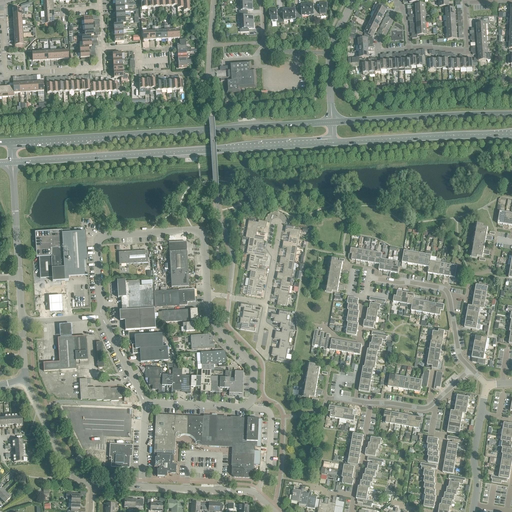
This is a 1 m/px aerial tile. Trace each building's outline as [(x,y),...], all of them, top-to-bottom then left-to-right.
[(320,10),(317,10),(317,17),(320,17),(320,15),(326,15),(326,11),(327,11),(327,3),(319,3),(320,10)] [(239,11),(239,14),(247,14),(246,11),(253,10),(252,4),(240,5),(241,11),(239,11)] [(298,11),(298,14),(299,19),(302,18),(302,16),(308,16),(307,4),(301,5),(301,11),(298,11)] [(313,4),(307,4),(308,16),(314,16),(314,18),(317,17),(317,10),(314,10),(313,4)] [(375,12),(383,16),(386,11),(378,6),(378,7),(375,12)] [(295,8),(289,9),(290,20),(295,20),(296,22),(299,22),(299,19),(298,14),(295,14),(295,8)] [(281,23),(280,15),(277,16),(277,9),(269,10),(269,12),(269,14),(270,18),(271,18),(271,22),(277,21),(277,23),(281,23)] [(283,15),(280,15),(281,23),(284,23),(284,21),(290,20),(289,9),(283,9),(283,15)] [(372,17),(381,21),(380,21),(383,16),(375,12),(373,17),(372,17)] [(241,18),(242,23),(253,23),(253,17),(247,17),(247,14),(239,14),(239,18),(241,18)] [(83,20),(84,26),(93,25),(93,22),(98,22),(98,19),(95,19),(94,16),(81,17),(81,20),(83,20)] [(370,22),(370,23),(378,27),(378,26),(380,21),(381,22),(381,21),(372,17),(372,18),(370,23),(370,22)] [(253,23),(242,23),(242,29),(240,29),(240,33),(248,32),(248,29),(254,29),(253,23)] [(367,28),(375,32),(378,27),(370,23),(369,23),(370,23),(367,28)] [(375,32),(367,28),(365,33),(364,33),(373,38),(373,37),(372,37),(375,32)] [(416,39),(418,36),(427,35),(426,35),(426,29),(417,29),(417,30),(417,33),(415,32),(415,33),(411,33),(412,39),(416,39)] [(23,39),(14,40),(14,46),(21,45),(21,49),(23,49),(23,45),(23,39)] [(177,45),(177,51),(191,50),(191,48),(186,48),(185,40),(179,41),(180,45),(179,45),(177,45)] [(415,52),(416,57),(416,67),(417,67),(417,66),(422,66),(423,66),(426,66),(425,49),(421,50),(422,57),(418,57),(418,51),(415,52)] [(352,64),(362,63),(362,59),(362,58),(368,57),(368,51),(359,52),(359,55),(358,55),(356,58),(352,58),(352,64)] [(38,61),(38,52),(32,52),(32,53),(28,53),(28,55),(32,55),(32,61),(38,61)] [(220,72),(220,78),(221,81),(225,81),(225,82),(227,82),(227,92),(240,92),(239,88),(255,87),(254,71),(250,71),(250,63),(230,64),(230,66),(228,66),(228,65),(220,66),(220,72)] [(113,72),(114,78),(121,78),(121,81),(127,81),(127,76),(125,76),(125,71),(122,72),(122,71),(113,72)] [(117,83),(111,83),(112,92),(117,92),(117,87),(119,87),(119,83),(117,83)] [(248,221),(247,230),(257,232),(258,227),(266,229),(267,222),(258,220),(258,223),(248,221)] [(474,239),(480,240),(479,242),(485,243),(485,240),(485,238),(486,236),(486,234),(487,234),(487,233),(486,233),(487,229),(488,229),(487,229),(482,228),(483,225),(477,224),(477,225),(476,229),(476,234),(475,234),(475,239),(474,239)] [(289,233),(289,238),(299,239),(300,230),(294,229),(294,227),(286,225),(285,232),(289,233)] [(85,232),(70,233),(70,230),(35,232),(36,258),(36,257),(39,257),(40,279),(52,278),(52,282),(68,281),(68,277),(84,277),(83,261),(87,261),(85,232)] [(245,238),(249,239),(249,238),(264,241),(264,238),(256,236),(257,232),(247,230),(245,238)] [(249,240),(248,246),(258,248),(258,244),(263,244),(264,241),(249,238),(249,239),(249,240)] [(283,241),(282,245),(297,247),(299,239),(289,238),(288,242),(283,241)] [(480,240),(474,239),(475,239),(474,243),(473,243),(474,244),(473,248),(472,248),(473,248),(472,253),(471,258),(471,257),(471,258),(477,259),(477,257),(482,257),(483,257),(482,257),(483,255),(483,252),(483,250),(484,248),(485,243),(479,242),(480,240)] [(169,243),(170,275),(188,274),(186,242),(169,243)] [(287,249),(286,253),(296,255),(297,247),(282,245),(282,248),(287,249)] [(246,254),(250,255),(266,258),(266,257),(266,254),(257,253),(258,248),(248,246),(246,254)] [(356,261),(358,250),(351,249),(351,248),(351,249),(351,248),(350,254),(352,255),(351,260),(356,261)] [(361,262),(362,256),(364,257),(365,251),(358,250),(356,261),(361,261),(361,262)] [(147,251),(133,252),(133,264),(148,263),(147,251)] [(368,263),(370,252),(365,251),(364,257),(362,256),(361,262),(361,261),(368,263)] [(133,264),(133,252),(118,253),(119,265),(133,264)] [(375,264),(376,259),(373,258),(374,253),(370,252),(368,263),(375,264)] [(280,257),(280,260),(294,263),(296,255),(286,253),(285,258),(280,257)] [(375,264),(379,265),(380,265),(381,260),(382,255),(382,254),(381,254),(374,253),(375,253),(374,253),(373,258),(376,259),(375,264)] [(250,255),(248,263),(258,264),(259,260),(267,261),(268,258),(266,257),(266,258),(250,255)] [(329,273),(329,274),(335,275),(334,277),(340,278),(340,275),(340,273),(341,271),(341,268),(342,269),(342,268),(341,268),(342,264),(343,264),(342,264),(342,263),(337,263),(338,260),(332,259),(332,260),(330,269),(330,274),(329,273)] [(284,265),(283,269),(293,271),(294,263),(280,260),(279,264),(284,265)] [(383,271),(383,272),(384,266),(387,266),(388,260),(388,261),(383,260),(381,260),(380,265),(379,265),(378,270),(379,271),(379,270),(383,271)] [(390,273),(392,261),(392,262),(388,261),(388,260),(387,266),(384,266),(383,272),(384,271),(390,272),(390,273)] [(392,261),(390,273),(391,273),(391,272),(398,273),(397,274),(398,274),(399,268),(397,268),(397,263),(397,262),(397,263),(392,262),(393,261),(392,261)] [(247,271),(250,271),(265,274),(266,270),(257,269),(258,264),(248,263),(247,271)] [(278,273),(277,276),(292,279),(293,271),(283,269),(282,274),(278,273)] [(250,271),(249,279),(259,281),(260,276),(265,277),(265,274),(250,271)] [(335,275),(329,274),(330,274),(328,283),(327,283),(328,283),(327,288),(326,292),(326,293),(331,294),(331,291),(337,292),(338,292),(337,292),(338,289),(338,287),(338,285),(339,283),(339,282),(340,278),(334,277),(335,275)] [(281,280),(280,285),(290,287),(292,279),(277,276),(276,279),(281,280)] [(249,279),(248,287),(262,289),(263,286),(258,285),(259,281),(249,279)] [(121,307),(121,311),(154,309),(152,280),(125,282),(125,280),(117,281),(118,298),(121,298),(121,303),(122,303),(122,307),(121,307)] [(275,288),(274,292),(289,294),(290,287),(280,285),(280,289),(275,288)] [(262,289),(248,287),(246,295),(256,297),(257,292),(262,293),(262,289)] [(153,292),(154,308),(187,306),(187,303),(195,302),(194,289),(153,292)] [(400,304),(402,292),(402,293),(397,292),(398,291),(397,291),(397,292),(396,297),(394,296),(393,302),(400,303),(400,304)] [(289,294),(274,292),(274,295),(278,296),(277,304),(287,306),(289,294)] [(407,305),(408,299),(406,299),(407,293),(407,294),(402,293),(402,292),(400,304),(400,303),(407,304),(407,305)] [(407,304),(412,305),(413,300),(414,295),(414,294),(414,295),(407,294),(407,293),(406,299),(408,299),(407,305),(407,304)] [(62,296),(49,297),(50,313),(63,312),(62,296)] [(375,302),(374,304),(374,305),(380,306),(383,306),(384,303),(385,303),(386,300),(370,297),(369,301),(375,302)] [(416,312),(417,306),(419,307),(420,301),(420,302),(413,300),(412,305),(411,311),(416,312)] [(423,313),(425,302),(420,302),(420,301),(419,307),(417,306),(416,312),(423,313)] [(430,315),(431,309),(429,308),(430,303),(429,303),(425,302),(423,313),(430,314),(430,315)] [(435,315),(437,304),(436,304),(430,303),(429,308),(431,309),(430,315),(430,314),(435,315)] [(241,304),(240,307),(244,308),(243,313),(259,316),(259,312),(252,311),(253,306),(241,304)] [(437,304),(435,315),(439,316),(440,316),(441,311),(443,311),(444,305),(444,306),(437,304)] [(154,309),(121,311),(119,311),(120,321),(124,320),(125,330),(155,329),(154,309)] [(192,323),(192,321),(195,321),(195,320),(195,319),(195,320),(196,320),(196,319),(197,319),(197,318),(197,317),(196,317),(196,316),(197,316),(197,309),(161,311),(162,323),(182,322),(182,327),(185,327),(186,332),(193,331),(193,323),(192,323)] [(271,314),(270,318),(290,321),(287,320),(287,316),(289,316),(290,313),(279,311),(278,315),(271,314)] [(240,319),(240,321),(250,323),(251,318),(258,320),(259,316),(243,313),(242,318),(240,318),(240,319)] [(366,317),(365,321),(374,323),(376,324),(376,323),(375,323),(376,317),(377,317),(366,316),(368,316),(368,317),(366,317)] [(270,318),(274,319),(273,322),(280,323),(280,328),(295,331),(295,330),(293,330),(290,329),(291,327),(289,326),(290,321),(270,318)] [(239,323),(239,324),(241,324),(240,330),(255,332),(255,328),(252,328),(249,327),(250,324),(250,323),(240,321),(239,323)] [(275,332),(275,335),(290,338),(290,333),(294,334),(295,331),(280,328),(282,329),(281,333),(275,332)] [(432,337),(443,339),(443,338),(444,332),(444,331),(438,330),(438,333),(433,332),(432,332),(433,332),(432,337)] [(320,347),(324,348),(325,339),(323,338),(324,333),(320,332),(320,337),(318,346),(317,348),(320,349),(320,347)] [(377,336),(376,339),(382,340),(383,340),(386,341),(385,341),(386,337),(387,337),(388,337),(388,335),(372,332),(371,335),(372,335),(377,336)] [(132,345),(132,349),(163,348),(163,347),(162,334),(134,336),(135,345),(132,345)] [(330,350),(331,341),(328,340),(329,335),(326,334),(325,339),(324,348),(323,350),(324,351),(326,351),(326,349),(330,350),(329,350),(330,350)] [(212,338),(209,338),(209,335),(190,336),(191,350),(213,348),(213,345),(211,345),(211,342),(212,342),(212,338)] [(275,335),(274,339),(280,340),(279,345),(292,347),(290,346),(290,343),(289,343),(290,338),(275,335)] [(431,341),(436,342),(436,345),(442,346),(441,346),(443,339),(432,337),(431,341)] [(372,340),(371,344),(380,346),(381,346),(382,346),(381,346),(382,340),(376,339),(373,338),(373,340),(372,340)] [(430,348),(430,349),(441,351),(441,350),(440,350),(441,346),(442,346),(436,345),(436,342),(431,341),(431,342),(430,348)] [(273,348),(272,352),(287,354),(288,349),(291,350),(292,347),(279,345),(278,349),(273,348)] [(163,348),(132,349),(133,354),(140,354),(140,362),(168,361),(167,347),(163,347),(163,348)] [(428,355),(428,356),(434,357),(434,354),(440,355),(440,351),(441,351),(430,349),(429,356),(428,355)] [(225,351),(212,352),(213,364),(225,364),(225,351)] [(213,364),(212,352),(200,353),(201,365),(213,364)] [(272,352),(271,355),(277,356),(276,361),(287,363),(288,360),(286,359),(287,354),(272,352)] [(427,360),(439,362),(438,362),(440,355),(434,354),(434,357),(428,356),(429,356),(428,360),(427,360)] [(439,362),(427,360),(428,361),(427,365),(432,366),(432,369),(437,370),(437,369),(438,370),(438,369),(437,369),(438,362),(439,362)] [(365,363),(364,367),(373,369),(374,370),(374,369),(375,369),(374,369),(375,363),(376,364),(376,363),(365,362),(367,362),(366,363),(365,363)] [(306,379),(312,380),(312,382),(317,383),(317,380),(318,378),(318,376),(319,374),(319,373),(319,369),(320,369),(315,368),(315,365),(309,364),(309,365),(309,369),(308,369),(309,369),(308,374),(307,374),(308,374),(307,379),(306,379)] [(164,386),(166,386),(167,375),(162,375),(162,368),(145,367),(145,378),(149,379),(148,386),(152,386),(152,390),(158,390),(158,393),(161,393),(162,387),(164,387),(164,386)] [(175,391),(181,391),(181,376),(182,370),(182,369),(172,368),(172,376),(167,375),(166,386),(169,386),(169,388),(171,388),(171,393),(175,394),(175,391)] [(193,387),(195,387),(196,377),(184,376),(188,376),(188,370),(182,370),(181,376),(181,391),(187,391),(186,394),(190,394),(190,389),(193,389),(193,387)] [(204,392),(209,392),(210,381),(211,370),(196,370),(196,377),(195,387),(198,387),(198,389),(200,389),(200,395),(203,395),(204,392)] [(225,378),(224,388),(226,389),(226,390),(229,390),(229,396),(232,396),(232,393),(242,394),(243,372),(234,371),(234,382),(229,382),(230,378),(225,378)] [(393,388),(395,376),(390,375),(389,375),(386,375),(385,383),(388,384),(387,387),(388,387),(393,388)] [(222,388),(224,388),(225,378),(220,378),(219,382),(210,381),(209,392),(215,393),(215,395),(219,396),(219,390),(222,390),(222,388)] [(312,380),(306,379),(307,379),(306,383),(306,384),(305,388),(304,393),(304,398),(303,398),(309,399),(309,397),(315,397),(314,397),(315,394),(315,392),(316,390),(316,388),(317,388),(316,388),(317,383),(312,382),(312,380)] [(416,380),(414,392),(414,391),(419,392),(419,393),(420,393),(420,389),(425,390),(425,388),(421,387),(421,384),(422,381),(421,381),(416,380)] [(334,419),(336,407),(336,408),(329,407),(330,406),(329,406),(328,412),(330,413),(329,418),(330,418),(334,418),(334,419)] [(339,420),(340,414),(342,414),(343,409),(336,408),(337,407),(336,407),(334,419),(335,418),(339,419),(339,420)] [(346,421),(348,409),(348,410),(344,409),(343,409),(342,414),(340,414),(339,420),(339,419),(346,420),(346,421)] [(348,409),(346,421),(346,420),(353,422),(354,422),(355,416),(352,416),(353,411),(353,410),(353,411),(348,410),(348,409)] [(390,424),(392,413),(385,412),(385,411),(385,412),(384,412),(383,417),(386,418),(385,423),(390,424)] [(394,425),(395,419),(398,420),(399,414),(392,413),(390,424),(394,424),(394,425)] [(401,426),(404,415),(403,415),(399,415),(399,414),(398,420),(395,419),(394,425),(395,425),(395,424),(401,426)] [(168,435),(174,435),(173,435),(173,433),(174,433),(174,430),(172,430),(172,429),(171,429),(171,426),(174,426),(175,416),(155,415),(154,437),(168,437),(168,435)] [(408,427),(409,427),(410,422),(407,421),(408,416),(404,415),(401,426),(402,426),(409,427),(408,427)] [(188,434),(190,435),(191,433),(191,430),(192,430),(193,422),(197,422),(197,417),(175,416),(174,426),(171,426),(171,429),(172,429),(172,430),(174,430),(174,433),(173,433),(173,435),(174,435),(174,436),(177,436),(180,435),(182,434),(184,434),(186,434),(188,434)] [(413,428),(415,417),(408,416),(407,421),(410,422),(409,427),(409,428),(409,427),(413,428)] [(198,445),(201,445),(201,436),(201,434),(202,434),(202,420),(203,417),(197,417),(197,422),(193,422),(192,430),(191,430),(191,433),(190,435),(192,436),(194,437),(195,439),(196,441),(197,443),(198,445)] [(234,447),(234,454),(254,455),(254,447),(256,447),(258,419),(211,417),(203,417),(202,420),(202,434),(201,434),(201,436),(201,445),(234,447)] [(415,417),(413,428),(414,428),(418,429),(419,424),(422,424),(423,418),(422,418),(423,418),(422,418),(422,419),(415,417)] [(174,456),(174,436),(174,435),(168,435),(168,437),(154,437),(154,455),(156,455),(174,456)] [(452,441),(452,443),(458,444),(458,445),(461,445),(461,442),(463,442),(463,439),(447,436),(447,440),(452,441)] [(370,439),(370,444),(378,445),(378,446),(380,446),(380,445),(381,440),(381,439),(372,438),(372,440),(370,439)] [(109,444),(109,457),(111,457),(110,467),(129,468),(130,456),(132,457),(132,445),(109,444)] [(234,454),(234,464),(251,465),(253,465),(254,455),(234,454)] [(173,462),(174,456),(156,455),(156,458),(155,458),(154,465),(154,467),(157,468),(157,470),(157,472),(157,476),(162,477),(164,477),(166,477),(166,474),(171,474),(175,474),(176,469),(175,469),(176,467),(176,465),(172,465),(173,462)] [(373,462),(372,465),(378,466),(381,467),(381,466),(382,463),(383,463),(384,461),(367,458),(367,461),(373,462)] [(251,465),(234,464),(234,466),(231,466),(231,474),(234,478),(250,478),(251,478),(251,465)] [(367,466),(367,470),(375,472),(377,472),(378,466),(372,465),(369,464),(369,466),(367,466)] [(454,468),(443,466),(443,467),(445,467),(445,468),(443,468),(442,473),(453,474),(452,474),(453,468),(454,468)] [(454,480),(453,483),(459,484),(460,484),(463,485),(463,484),(462,484),(463,481),(464,481),(465,481),(465,479),(449,476),(448,479),(449,479),(454,480)] [(499,478),(499,477),(498,477),(495,477),(491,476),(491,479),(492,479),(492,483),(491,482),(491,483),(501,484),(500,484),(501,481),(506,482),(507,483),(507,479),(499,478)] [(297,502),(299,502),(301,490),(295,490),(296,486),(297,486),(298,483),(292,482),(292,485),(293,485),(291,501),(297,502)] [(449,484),(448,488),(457,490),(458,490),(459,490),(458,490),(459,484),(453,483),(450,482),(450,484),(449,484)] [(304,505),(306,506),(309,494),(308,494),(303,493),(304,490),(305,490),(305,486),(302,486),(301,490),(299,502),(298,504),(299,504),(304,505)] [(306,506),(306,508),(306,507),(312,508),(312,509),(314,509),(316,497),(311,496),(311,493),(309,492),(308,494),(309,494),(306,506)] [(6,493),(0,499),(5,503),(10,498),(10,497),(8,495),(6,493)] [(71,503),(80,503),(80,494),(66,493),(66,499),(71,500),(71,503)] [(336,498),(335,504),(333,511),(342,511),(344,503),(343,503),(338,502),(339,499),(339,498),(336,498)] [(139,501),(135,500),(124,499),(124,508),(128,508),(130,508),(131,508),(133,508),(134,508),(135,508),(135,505),(139,506),(142,507),(143,507),(143,499),(139,499),(139,501)] [(325,511),(327,504),(321,503),(322,500),(320,499),(317,511),(325,511)] [(327,504),(325,511),(333,511),(335,504),(330,503),(330,499),(331,499),(328,499),(327,504)] [(366,500),(357,499),(357,502),(362,503),(362,506),(371,508),(371,507),(371,504),(373,504),(373,502),(366,500)] [(150,511),(162,511),(162,503),(151,503),(151,500),(147,500),(147,507),(151,507),(150,511)] [(168,501),(168,508),(172,508),(171,511),(181,511),(182,501),(172,501),(168,501)] [(71,509),(71,511),(74,511),(77,511),(78,509),(80,509),(79,509),(80,503),(71,503),(71,509),(70,509),(71,509)] [(205,511),(205,504),(200,504),(200,503),(191,503),(190,511),(199,511),(200,507),(202,507),(201,511),(205,511)] [(209,504),(205,504),(205,511),(208,511),(215,511),(221,511),(222,504),(219,504),(209,503),(209,504)]
